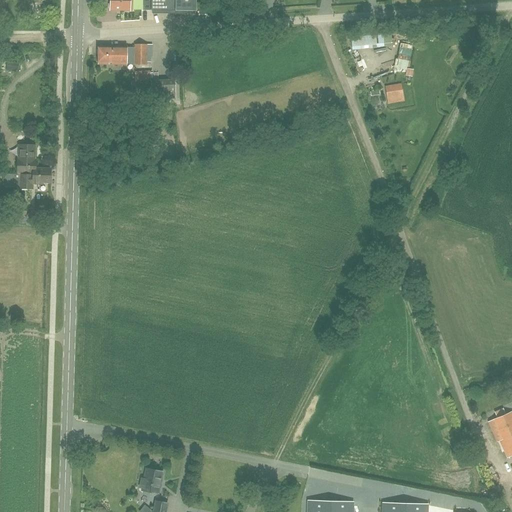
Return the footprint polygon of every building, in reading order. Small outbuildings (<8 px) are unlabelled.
[(109,0),(110,10),(130,11),(131,11),(131,0),(141,0),(141,11),(195,11),(194,0),(109,0)] [(368,46),(367,36),(354,38),(356,47),(368,46)] [(403,44),(402,56),(413,57),(414,46),(403,44)] [(146,65),(147,45),(134,45),(134,48),(126,48),(126,47),(98,47),(98,64),(126,64),(133,65),(146,65)] [(6,60),(5,70),(20,70),(20,61),(6,60)] [(135,81),(150,81),(149,71),(134,72),(135,81)] [(151,81),(151,100),(175,99),(175,80),(151,81)] [(387,87),(389,104),(406,102),(404,85),(387,87)] [(135,135),(146,134),(144,117),(133,118),(135,135)] [(19,188),(28,189),(32,189),(32,184),(43,184),(43,183),(50,183),(50,169),(35,169),(36,160),(34,160),(35,145),(19,145),(18,159),(17,159),(16,174),(7,174),(7,186),(19,186),(19,188)] [(26,205),(10,204),(9,217),(26,218),(26,205)] [(499,418),(491,421),(495,430),(492,432),(495,439),(498,438),(499,441),(507,458),(511,455),(511,412),(506,415),(503,409),(497,412),(499,418)] [(142,478),(140,488),(142,488),(142,491),(143,491),(141,502),(155,505),(155,501),(156,502),(158,494),(162,472),(146,469),(144,479),(142,478)] [(426,511),(426,504),(382,503),(381,511),(351,511),(352,502),(307,499),(306,511),(426,511)] [(154,509),(153,511),(165,511),(166,511),(167,504),(156,502),(155,501),(155,505),(154,509)]
